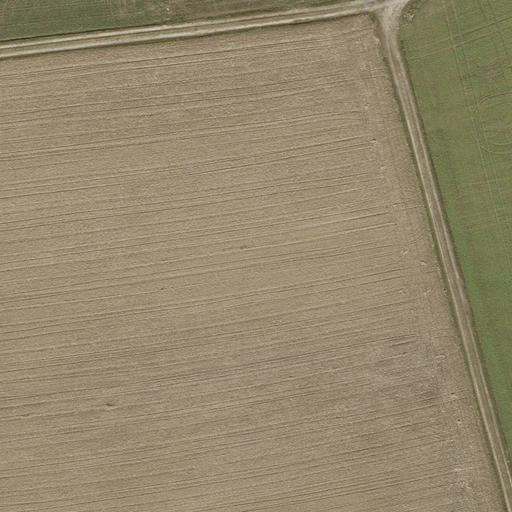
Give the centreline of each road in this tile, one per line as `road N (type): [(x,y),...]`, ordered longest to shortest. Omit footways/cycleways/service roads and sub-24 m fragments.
road 1 (track): [(511,484),(385,4)]
road 2 (track): [(385,4),(0,53)]
